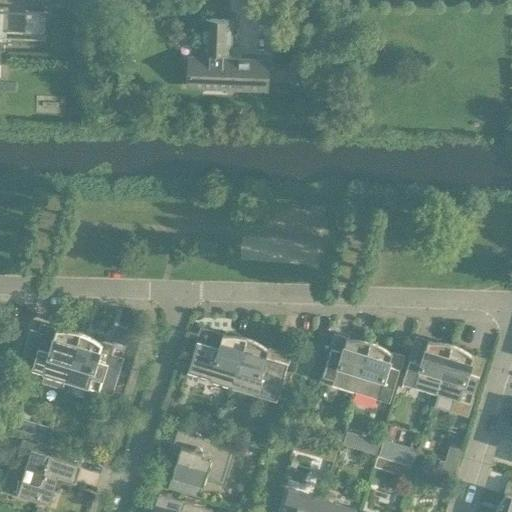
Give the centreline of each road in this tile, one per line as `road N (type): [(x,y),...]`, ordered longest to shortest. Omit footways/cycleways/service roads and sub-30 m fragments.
road 1 (residential): [(188,290),(511,305)]
road 2 (residential): [(119,511),(188,290)]
road 3 (residential): [(0,284),(188,290)]
road 4 (residential): [(457,511),(511,334)]
